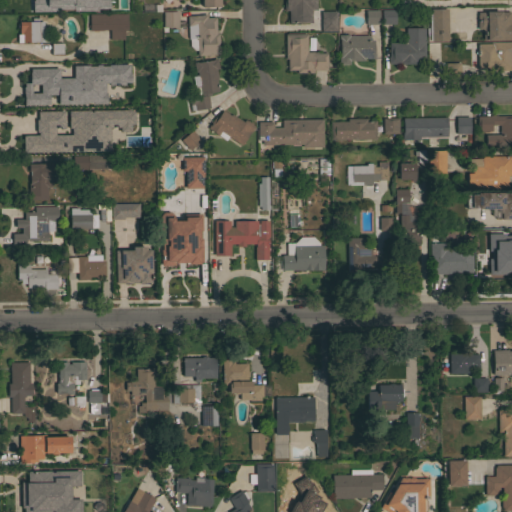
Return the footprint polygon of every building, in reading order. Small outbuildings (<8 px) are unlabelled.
[(46,0),(47,1),(45,1),(45,8),(15,9),(15,0),(46,0)] [(85,0),(101,0),(102,8),(101,8),(101,12),(92,12),(92,9),(85,9),(85,0)] [(213,9),(212,0),(172,0),(176,0),(194,0),(195,9),(213,9)] [(315,0),(316,10),(311,10),(311,22),(288,23),(287,10),(283,10),(283,0),(315,0)] [(447,41),(431,41),(431,40),(429,40),(428,10),(430,10),(430,9),(447,8),(447,41)] [(394,9),(394,24),(381,24),(381,10),(394,9)] [(377,10),(378,24),(365,24),(365,10),(377,10)] [(178,27),(166,27),(166,31),(162,31),(162,27),(163,27),(162,11),(177,11),(178,27)] [(336,30),(321,31),(320,11),(335,11),(336,30)] [(510,11),(510,21),(511,21),(511,39),(500,40),(500,41),(486,41),(486,40),(482,40),(482,29),(477,29),(477,12),(510,11)] [(126,13),(126,30),(128,30),(128,35),(123,35),(123,39),(109,39),(109,29),(102,29),(102,30),(88,30),(88,14),(126,13)] [(216,33),(218,33),(219,54),(197,55),(196,39),(195,39),(195,38),(187,39),(186,15),(200,15),(200,14),(206,14),(206,17),(215,17),(216,33)] [(17,42),(17,34),(18,34),(18,21),(31,21),(31,17),(38,17),(38,21),(43,21),(43,42),(17,42)] [(405,42),(405,28),(424,27),(424,62),(412,62),(412,64),(400,64),(400,62),(396,62),(396,63),(387,63),(387,56),(388,56),(388,42),(405,42)] [(469,27),(469,39),(457,40),(456,28),(469,27)] [(306,52),(316,51),(316,53),(326,53),(326,70),(312,70),(312,72),(296,73),(296,69),(287,70),(286,59),(284,59),(284,34),(306,33),(306,52)] [(368,35),(368,40),(373,39),(373,53),(374,53),(374,58),(363,58),(363,60),(348,60),(348,64),(338,64),(338,56),(339,56),(338,38),(338,34),(349,34),(349,35),(368,35)] [(511,42),(511,54),(511,68),(510,68),(510,70),(483,70),(483,69),(477,69),(476,43),(490,43),(490,42),(511,42)] [(62,43),(62,54),(51,54),(50,43),(62,43)] [(216,58),(217,68),(215,68),(217,79),(216,79),(217,91),(209,92),(210,95),(207,96),(209,108),(195,110),(190,110),(188,98),(193,97),(192,87),(193,87),(192,76),(196,75),(196,72),(194,72),(193,62),(216,58)] [(459,62),(459,76),(440,76),(440,63),(459,62)] [(26,87),(25,66),(60,64),(61,85),(26,87)] [(22,74),(22,86),(11,86),(10,74),(22,74)] [(73,100),(73,87),(87,86),(87,99),(73,100)] [(27,117),(26,103),(30,103),(29,96),(55,95),(55,103),(51,103),(51,117),(27,117)] [(242,121),(244,119),(254,126),(250,132),(249,132),(240,144),(228,136),(225,140),(206,128),(214,116),(217,118),(222,110),(230,115),(231,114),(242,121)] [(84,149),(84,148),(83,148),(82,133),(85,133),(85,129),(83,129),(83,116),(99,115),(99,132),(102,132),(102,147),(100,147),(100,149),(84,149)] [(489,116),(489,115),(496,115),(496,116),(511,115),(511,145),(484,146),(484,134),(498,134),(498,125),(490,125),(491,130),(476,131),(476,116),(489,116)] [(468,116),(469,133),(455,133),(455,117),(468,116)] [(446,117),(446,136),(419,136),(419,139),(401,139),(401,131),(402,131),(402,117),(446,117)] [(346,121),(346,118),(366,118),(366,120),(374,120),(375,139),(329,139),(329,121),(346,121)] [(397,118),(397,133),(382,133),(382,118),(397,118)] [(322,119),(322,147),(301,147),(301,144),(261,145),(261,140),(257,140),(257,122),(272,121),(273,127),(281,127),(281,119),(322,119)] [(46,124),(46,134),(48,134),(49,144),(48,144),(48,149),(44,149),(44,150),(27,150),(27,142),(29,142),(29,134),(28,135),(27,124),(46,124)] [(180,139),(181,138),(179,136),(187,129),(189,131),(191,130),(200,140),(189,150),(180,139)] [(416,162),(416,160),(414,160),(413,151),(416,150),(416,149),(425,149),(425,161),(416,162)] [(444,173),(427,173),(427,150),(444,150),(444,173)] [(72,155),(115,154),(115,169),(72,169),(72,155)] [(509,155),(510,175),(506,175),(507,188),(466,189),(466,173),(471,173),(471,167),(468,167),(467,158),(481,158),(481,156),(509,155)] [(184,170),(181,170),(181,157),(202,157),(202,175),(201,175),(201,187),(184,188),(184,170)] [(28,199),(28,183),(28,164),(43,163),(43,162),(54,162),(55,180),(50,181),(50,187),(46,187),(46,199),(28,199)] [(414,165),(415,165),(415,167),(414,167),(414,181),(410,181),(410,179),(398,179),(398,163),(414,162),(414,165)] [(365,165),(365,163),(370,163),(370,164),(378,164),(378,180),(371,180),(371,184),(361,184),(361,181),(351,181),(350,165),(365,165)] [(259,183),(259,177),(267,176),(268,209),(259,210),(259,206),(257,206),(257,183),(259,183)] [(407,189),(407,203),(399,203),(400,212),(394,212),(394,202),(393,189),(407,189)] [(511,219),(501,219),(501,212),(499,212),(499,208),(476,209),(476,208),(465,208),(465,193),(511,192),(511,219)] [(131,203),(131,204),(137,204),(138,217),(110,217),(110,203),(131,203)] [(97,204),(106,204),(106,205),(107,205),(107,217),(97,218),(97,204)] [(57,206),(57,221),(53,221),(53,231),(47,231),(47,240),(25,241),(25,249),(11,250),(11,233),(20,233),(20,227),(15,227),(14,219),(23,219),(23,212),(33,212),(33,206),(57,206)] [(376,217),(391,217),(390,206),(376,207),(376,217)] [(90,209),(90,228),(69,229),(69,208),(77,208),(77,209),(90,209)] [(159,249),(161,249),(160,225),(158,225),(158,216),(161,212),(169,212),(172,215),(172,218),(182,218),(182,214),(200,213),(200,230),(199,230),(199,238),(200,238),(201,261),(197,261),(197,263),(186,263),(186,262),(172,262),(172,265),(160,265),(159,249)] [(399,245),(398,214),(407,214),(407,221),(419,220),(419,238),(418,238),(418,244),(399,245)] [(392,229),(379,230),(378,217),(391,216),(392,229)] [(451,228),(434,228),(434,216),(451,216),(451,228)] [(213,220),(229,220),(229,226),(233,226),(233,220),(256,220),(256,223),(258,223),(258,220),(267,220),(268,236),(267,236),(267,259),(254,259),(254,246),(255,246),(255,243),(244,243),(244,246),(236,246),(236,243),(229,243),(229,255),(213,255),(213,220)] [(505,248),(505,232),(511,231),(511,272),(498,273),(497,248),(505,248)] [(370,236),(371,255),(373,255),(374,266),(359,266),(359,269),(347,270),(346,237),(370,236)] [(431,261),(430,261),(430,254),(429,254),(429,242),(444,242),(444,248),(471,248),(471,272),(448,272),(448,273),(431,273),(431,261)] [(131,249),(131,246),(144,245),(144,249),(150,249),(151,272),(149,272),(150,282),(115,283),(114,250),(131,249)] [(322,245),(323,269),(281,270),(281,254),(293,254),(293,245),(322,245)] [(104,276),(88,276),(88,279),(76,279),(76,272),(66,272),(66,257),(76,256),(85,256),(85,254),(100,254),(100,260),(103,260),(104,276)] [(45,268),(46,274),(58,274),(58,285),(55,285),(55,289),(43,289),(43,287),(26,288),(26,283),(16,283),(16,264),(28,264),(29,269),(45,268)] [(492,350),(506,350),(511,350),(511,374),(509,374),(509,390),(493,390),(492,377),(501,377),(501,374),(492,375),(492,350)] [(448,352),(467,351),(467,354),(477,354),(478,368),(474,368),(474,367),(468,367),(468,369),(467,369),(467,372),(449,373),(448,352)] [(201,357),(201,356),(206,356),(206,357),(214,357),(215,377),(199,377),(199,381),(193,381),(193,375),(182,376),(182,358),(201,357)] [(221,359),(230,359),(230,360),(233,360),(233,363),(246,363),(247,381),(249,381),(249,384),(261,384),(261,385),(269,385),(269,395),(261,395),(261,396),(259,396),(259,400),(248,400),(248,399),(239,399),(238,393),(238,394),(234,394),(232,391),(226,391),(226,385),(221,385),(221,359)] [(57,362),(67,362),(67,364),(70,364),(70,362),(84,361),(84,379),(75,379),(75,375),(67,376),(67,382),(72,382),(73,394),(55,394),(55,383),(57,383),(57,362)] [(9,362),(27,362),(28,364),(31,364),(31,369),(27,369),(28,383),(30,383),(31,394),(24,395),(24,397),(22,397),(22,406),(26,407),(33,407),(33,421),(27,421),(27,418),(22,415),(22,412),(10,413),(10,396),(7,396),(7,383),(10,383),(9,362)] [(153,368),(153,385),(162,385),(162,396),(166,396),(166,410),(145,410),(145,412),(137,412),(137,405),(139,405),(139,402),(144,402),(143,394),(129,394),(129,390),(125,390),(125,380),(135,380),(135,368),(153,368)] [(472,378),(485,378),(485,380),(487,380),(487,385),(485,385),(485,391),(472,391),(472,378)] [(393,409),(378,409),(378,405),(366,405),(366,391),(377,391),(377,384),(387,384),(388,383),(392,383),(393,384),(400,384),(400,389),(402,389),(402,396),(400,396),(400,401),(396,401),(393,404),(393,409)] [(172,385),(198,384),(199,403),(191,403),(191,402),(178,402),(178,403),(172,403),(172,385)] [(87,402),(87,390),(99,390),(99,402),(87,402)] [(313,396),(313,421),(303,421),(303,422),(285,422),(285,425),(286,425),(287,431),(286,431),(286,434),(274,434),(274,397),(313,396)] [(479,418),(463,419),(462,396),(478,396),(479,418)] [(200,405),(215,405),(216,425),(200,425),(200,405)] [(511,409),(511,455),(502,456),(502,432),(497,432),(497,409),(511,409)] [(417,438),(405,438),(404,412),(416,412),(417,438)] [(180,441),(167,441),(167,424),(180,424),(180,441)] [(325,456),(315,456),(315,443),(312,443),(312,441),(310,441),(310,436),(312,436),(312,429),(324,429),(325,456)] [(262,449),(261,449),(261,453),(250,453),(250,449),(249,449),(249,432),(262,432),(262,449)] [(40,435),(40,434),(59,433),(59,436),(69,435),(69,452),(56,452),(55,453),(50,453),(49,452),(42,452),(42,458),(36,458),(36,462),(19,463),(18,435),(40,435)] [(465,485),(447,486),(446,460),(464,460),(465,485)] [(272,490),(255,491),(254,464),(271,464),(272,490)] [(511,510),(502,510),(502,507),(500,507),(500,500),(501,500),(501,487),(498,487),(498,494),(484,495),(484,476),(494,476),(494,467),(495,467),(495,465),(511,464),(511,510)] [(110,465),(110,482),(88,483),(88,476),(75,476),(75,473),(74,473),(74,468),(75,468),(75,465),(110,465)] [(371,469),(371,474),(381,473),(381,489),(369,490),(369,497),(332,498),(331,475),(349,474),(349,469),(371,469)] [(210,503),(209,506),(185,505),(186,492),(174,491),(174,477),(189,478),(189,479),(194,480),(194,476),(203,477),(203,478),(212,479),(210,503)] [(71,477),(71,485),(72,485),(72,486),(75,486),(75,488),(82,488),(82,505),(76,505),(76,507),(70,508),(70,503),(60,503),(60,506),(51,506),(51,509),(47,510),(47,506),(42,506),(42,484),(50,484),(49,478),(71,477)] [(427,478),(428,499),(425,499),(425,511),(388,511),(379,507),(388,492),(391,493),(400,477),(406,477),(407,478),(410,477),(411,477),(413,477),(414,478),(427,478)] [(322,496),(315,507),(321,511),(320,511),(300,511),(286,503),(299,482),(322,496)] [(227,511),(234,507),(228,498),(240,490),(241,492),(243,491),(247,497),(245,499),(247,502),(246,502),(249,508),(246,510),(247,511),(227,511)] [(121,511),(128,500),(134,503),(142,491),(154,498),(146,511),(148,511),(150,510),(153,511),(121,511)] [(85,511),(96,511),(96,506),(93,506),(93,498),(96,498),(96,497),(111,497),(111,506),(109,506),(109,511),(85,511)]
